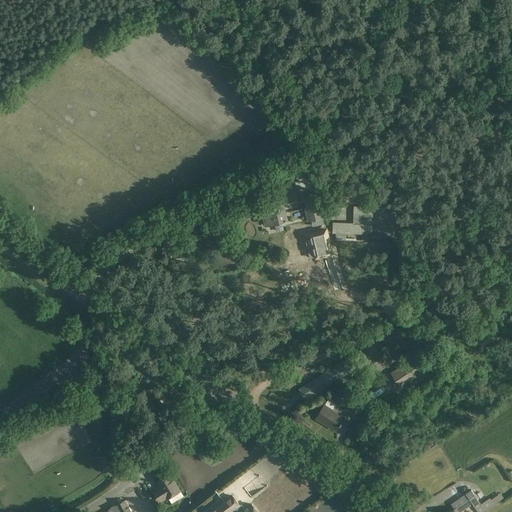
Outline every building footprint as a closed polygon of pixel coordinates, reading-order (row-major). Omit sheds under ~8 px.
[(268,202),(256,205),(259,218),(264,217),(266,226),(273,224),(287,221),(282,198),(267,201),(268,202)] [(315,221),(323,219),(319,199),(310,201),(315,221)] [(326,209),(327,209),(333,209),(342,210),(343,202),(326,201),(326,209)] [(333,222),(333,233),(363,234),(363,233),(363,222),(371,223),(372,223),(372,221),(373,207),(358,207),(355,207),(355,211),(354,222),(354,223),(333,222)] [(325,231),(309,234),(314,258),(330,255),(325,231)] [(392,372),(401,385),(409,380),(412,385),(425,376),(423,373),(425,371),(415,357),(392,372)] [(315,394),(349,372),(354,369),(347,358),(299,389),(306,399),(315,394)] [(64,403),(56,407),(59,412),(74,404),(72,400),(68,402),(68,398),(68,397),(63,399),(64,403)] [(322,409),(316,418),(337,430),(342,422),(345,417),(347,419),(350,414),(356,418),(362,407),(355,402),(350,410),(348,408),(342,409),(337,406),(334,410),(326,404),(325,404),(322,409)] [(180,490),(175,482),(170,474),(158,481),(161,486),(154,491),(160,501),(168,497),(169,498),(180,490)] [(455,508),(449,511),(460,511),(473,503),(479,511),(483,511),(492,506),(494,504),(491,499),(490,498),(487,500),(482,503),(472,489),(460,498),(451,504),(455,508)] [(258,511),(252,504),(244,510),(233,496),(211,511),(258,511)] [(132,511),(126,500),(109,509),(110,511),(132,511)]
